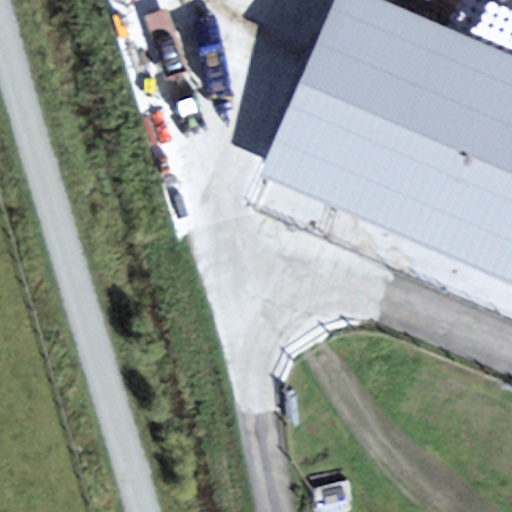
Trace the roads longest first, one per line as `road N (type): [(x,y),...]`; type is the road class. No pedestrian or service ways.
road 1 (track): [(283,511),(224,240),(511,358)]
road 2 (track): [(0,7),(143,511)]
road 3 (track): [(224,240),(170,8)]
